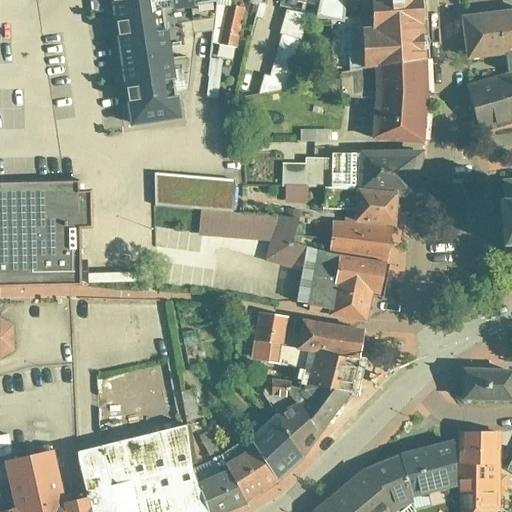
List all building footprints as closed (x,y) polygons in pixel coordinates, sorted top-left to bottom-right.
[(176,95),(188,92),(194,36),(214,32),(217,4),(231,5),(231,0),(111,0),(131,123),(178,115),(176,95)] [(344,17),(345,0),(319,0),(316,16),(332,20),(344,22),(344,17)] [(422,26),(421,0),(372,0),(373,16),(344,17),(344,22),(332,20),(333,74),(372,68),(422,59),(422,26)] [(228,5),(220,40),(238,43),(246,8),(228,5)] [(511,12),(459,20),(463,60),(511,53),(511,12)] [(367,143),(419,146),(424,99),(422,59),(372,68),(372,94),(367,143)] [(479,127),(511,116),(511,74),(466,86),(479,127)] [(353,192),(394,194),(410,195),(419,146),(367,143),(358,142),(353,192)] [(504,199),(499,200),(502,246),(511,245),(511,179),(503,180),(504,199)] [(74,182),(0,183),(0,289),(76,288),(75,232),(88,233),(86,196),(75,196),(74,182)] [(349,221),(391,226),(394,194),(353,192),(349,221)] [(337,256),(384,261),(391,226),(349,221),(330,219),(326,255),(337,256)] [(328,316),(364,320),(367,294),(378,296),(384,261),(337,256),(328,316)] [(259,311),(251,360),(279,365),(288,319),(259,311)] [(0,362),(13,353),(12,328),(0,320),(0,362)] [(295,350),(355,359),(359,333),(300,322),(295,350)] [(299,388),(344,392),(355,359),(311,354),(299,388)] [(511,369),(462,371),(463,405),(511,402),(511,369)] [(289,402),(316,436),(344,392),(299,388),(289,402)] [(246,443),(271,480),(296,457),(316,436),(289,402),(246,443)] [(203,511),(192,470),(180,424),(74,452),(88,511),(203,511)] [(456,431),(456,463),(500,463),(500,432),(456,431)] [(397,452),(408,497),(455,487),(449,439),(397,452)] [(218,458),(239,503),(271,480),(246,443),(218,458)] [(17,508),(0,511),(77,511),(73,495),(62,498),(52,451),(6,462),(17,508)] [(394,510),(409,502),(408,497),(397,452),(361,468),(394,510)] [(192,470),(203,511),(211,511),(239,503),(218,458),(192,470)] [(456,463),(455,511),(471,511),(500,511),(500,463),(456,463)] [(361,468),(313,511),(392,511),(394,510),(361,468)]
